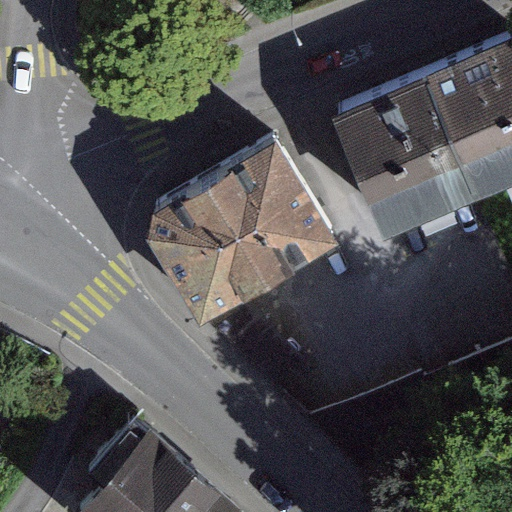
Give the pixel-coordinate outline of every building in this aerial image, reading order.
[(511,110),(473,29),(381,72),(435,185),(511,148),(511,110)] [(435,185),(381,72),(294,114),(348,226),(435,185)] [(327,231),(265,129),(160,193),(158,231),(195,310),(327,231)] [(301,350),(245,283),(197,317),(270,382),(301,350)] [(488,355),(411,383),(429,429),(508,401),(488,355)] [(411,383),(323,415),(364,453),(429,429),(411,383)] [(237,511),(242,508),(130,414),(48,511),(237,511)]
